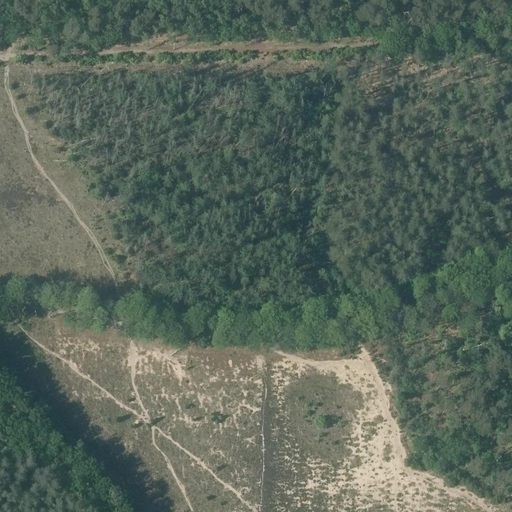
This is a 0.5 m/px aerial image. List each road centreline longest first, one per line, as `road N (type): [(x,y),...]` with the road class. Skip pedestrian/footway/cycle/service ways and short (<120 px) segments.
road 1 (unknown): [(511,244),(437,278),(405,282),(382,299),(283,319),(178,318),(0,284)]
road 2 (track): [(112,511),(0,384)]
